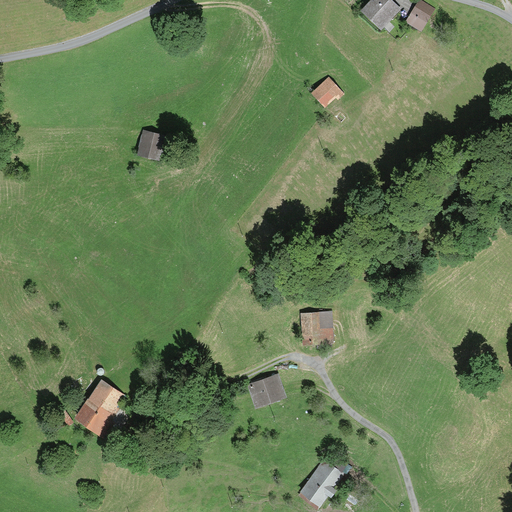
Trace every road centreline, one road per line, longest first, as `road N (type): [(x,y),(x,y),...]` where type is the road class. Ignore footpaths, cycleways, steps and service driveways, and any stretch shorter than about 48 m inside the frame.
road 1 (track): [(415,511),(393,445),(340,403),(319,366),(306,359),(279,359),(238,378),(177,426),(100,444),(59,418),(98,371)]
road 2 (residential): [(175,0),(87,38),(0,59)]
